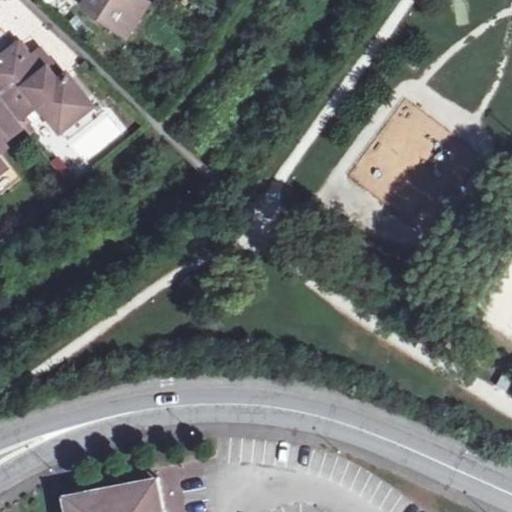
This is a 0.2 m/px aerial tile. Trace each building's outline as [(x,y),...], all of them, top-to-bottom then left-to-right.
[(136,0),(77,0),(76,4),(107,25),(121,6),(128,12),(136,0)] [(132,14),(128,12),(121,6),(107,25),(119,34),(132,14)] [(38,68),(44,64),(32,49),(19,58),(8,44),(0,49),(0,103),(11,118),(30,103),(53,134),(87,109),(59,72),(54,76),(48,81),(38,68)] [(54,76),(44,64),(38,68),(48,81),(54,76)] [(0,135),(16,124),(11,118),(0,103),(0,164),(0,163),(0,143),(1,143),(0,142),(0,135)] [(0,184),(10,177),(0,164),(0,184)] [(163,511),(162,503),(159,486),(69,504),(70,511),(163,511)]
